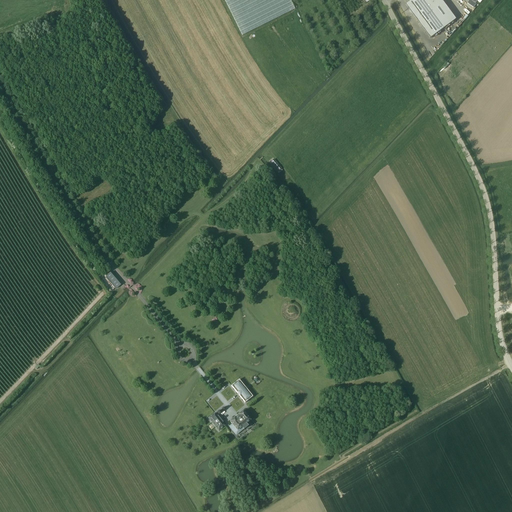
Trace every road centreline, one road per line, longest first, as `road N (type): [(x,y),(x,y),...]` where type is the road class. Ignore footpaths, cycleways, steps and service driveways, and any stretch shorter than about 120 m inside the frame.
road 1 (track): [(0,81),(110,261),(232,409)]
road 2 (unclassified): [(497,309),(486,193),(383,0)]
